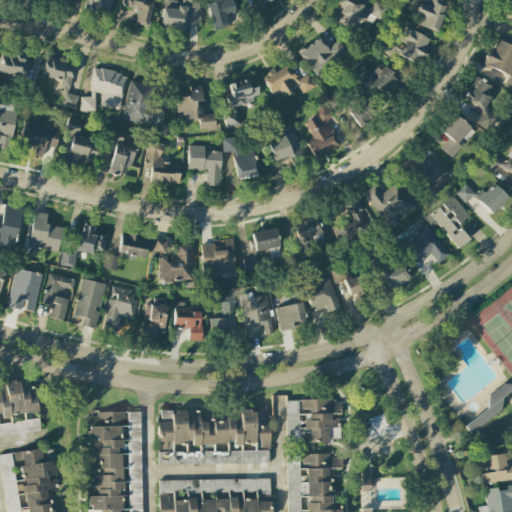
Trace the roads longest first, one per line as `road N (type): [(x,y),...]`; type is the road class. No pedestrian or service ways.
road 1 (residential): [(0,177),(209,215),(307,194),(400,135),(442,87),(479,0)]
road 2 (tertiary): [(0,352),(147,384),(229,386),(308,375),(387,348)]
road 3 (tertiary): [(379,329),(318,350),(187,367),(0,333)]
road 4 (residential): [(0,21),(194,61),(275,37),(311,0)]
road 5 (tertiary): [(456,511),(413,377),(387,348)]
road 6 (tertiary): [(387,348),(387,370),(436,511)]
road 7 (tertiary): [(511,233),(440,294),(379,329)]
road 8 (tertiary): [(387,348),(511,263)]
road 9 (residential): [(147,384),(150,511)]
